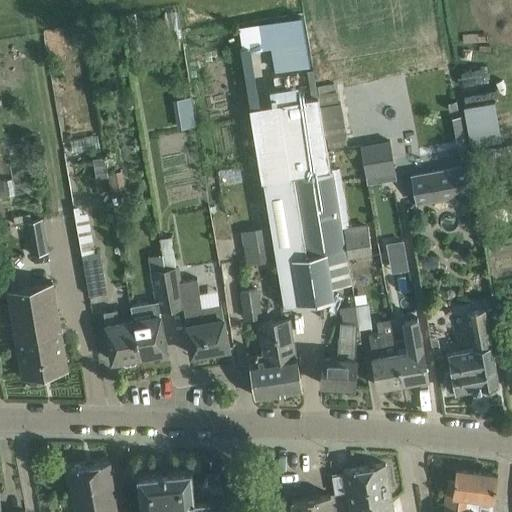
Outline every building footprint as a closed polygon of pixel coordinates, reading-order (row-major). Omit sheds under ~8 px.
[(114,75),(101,76),(103,90),(116,89),(114,75)] [(318,96),(251,107),(263,179),(271,227),(273,239),(285,305),(295,304),(334,298),(331,284),(352,281),(348,257),(342,227),(332,167),(330,168),(318,96)] [(190,97),(175,99),(176,107),(192,104),(190,97)] [(389,142),(361,147),(366,175),(396,170),(389,142)] [(411,205),(470,194),(465,162),(405,173),(411,205)] [(48,252),(42,218),(24,221),(30,255),(48,252)] [(366,223),(342,227),(348,257),(371,254),(366,223)] [(380,240),(385,288),(408,286),(403,237),(380,240)] [(246,264),(274,260),(270,239),(243,244),(246,264)] [(106,291),(99,251),(81,254),(88,295),(106,291)] [(176,265),(163,267),(170,307),(183,305),(186,324),(192,353),(229,347),(224,317),(221,303),(202,306),(197,277),(179,280),(176,265)] [(163,267),(150,269),(157,309),(170,307),(163,267)] [(68,368),(64,348),(54,284),(9,291),(19,356),(22,376),(68,368)] [(246,318),(261,315),(257,288),(241,291),(246,318)] [(354,305),(359,329),(372,326),(368,303),(354,305)] [(151,304),(132,307),(134,319),(140,355),(167,350),(163,330),(160,314),(159,310),(156,310),(153,311),(151,304)] [(453,372),(445,373),(447,390),(456,389),(456,390),(480,386),(485,389),(494,387),(497,383),(499,383),(495,363),(492,344),(491,344),(485,308),(467,312),(474,347),(449,351),(453,372)] [(116,309),(104,311),(106,324),(109,340),(112,360),(122,358),(123,361),(126,363),(135,362),(137,359),(136,355),(140,355),(134,319),(118,322),(116,309)] [(256,396),(302,389),(290,316),(258,322),(263,352),(249,355),(256,396)] [(396,340),(395,340),(397,351),(396,351),(402,381),(428,377),(418,317),(404,319),(407,338),(396,340)] [(378,386),(402,381),(396,351),(397,351),(395,339),(392,318),(377,321),(378,331),(369,333),(375,366),(378,386)] [(324,357),(322,383),(354,386),(358,333),(354,333),(355,322),(340,321),(337,357),(324,357)] [(511,353),(502,355),(507,387),(511,386),(511,353)] [(120,511),(114,480),(111,460),(68,468),(75,511),(120,511)] [(344,471),(331,473),(334,493),(347,491),(349,505),(392,498),(386,463),(343,470),(344,471)] [(209,511),(209,501),(195,502),(191,468),(138,473),(140,493),(142,511),(209,511)] [(494,500),(495,494),(498,474),(456,468),(455,479),(449,478),(444,511),(443,511),(476,511),(476,510),(474,505),(475,497),(494,500)] [(332,511),(331,493),(292,498),(293,511),(332,511)] [(394,511),(392,498),(349,505),(350,511),(394,511)]
